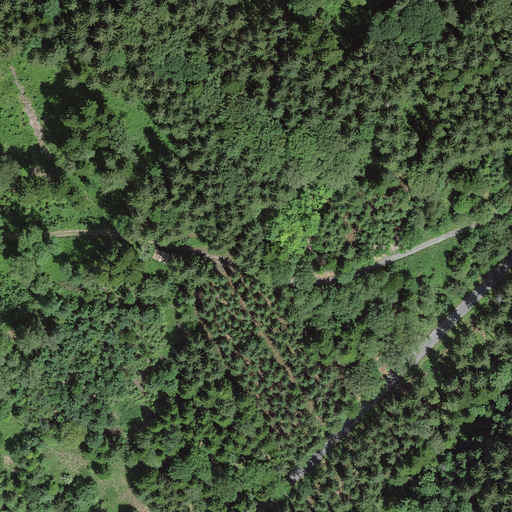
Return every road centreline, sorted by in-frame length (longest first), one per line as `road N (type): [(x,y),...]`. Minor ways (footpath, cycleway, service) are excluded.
road 1 (track): [(0,234),(71,228),(144,239),(275,279),(315,283),(511,209)]
road 2 (tertiary): [(261,511),(511,265)]
